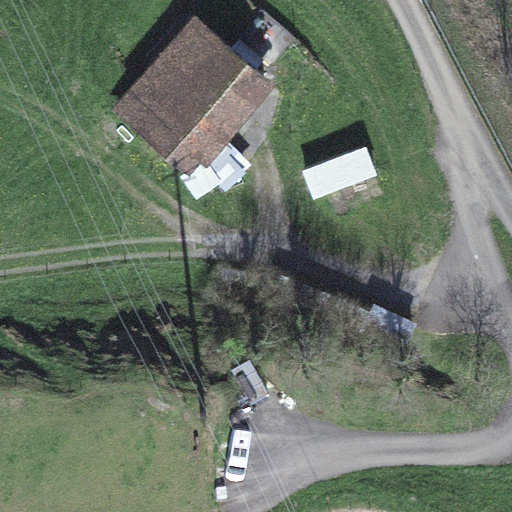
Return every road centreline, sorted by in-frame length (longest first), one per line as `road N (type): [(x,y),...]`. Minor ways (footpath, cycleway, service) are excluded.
road 1 (track): [(0,273),(241,240),(467,308)]
road 2 (track): [(237,511),(252,480),(313,458),(511,442)]
road 3 (track): [(511,205),(398,0)]
road 4 (track): [(467,308),(478,148)]
